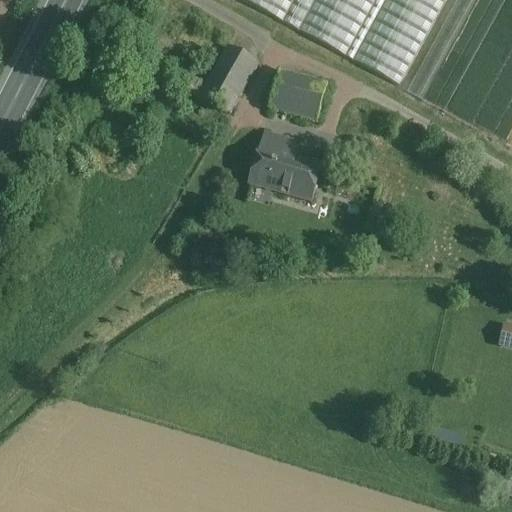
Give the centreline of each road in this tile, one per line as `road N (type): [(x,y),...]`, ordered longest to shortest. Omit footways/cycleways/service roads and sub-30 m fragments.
road 1 (track): [(0,409),(146,261)]
road 2 (primary): [(0,119),(63,0)]
